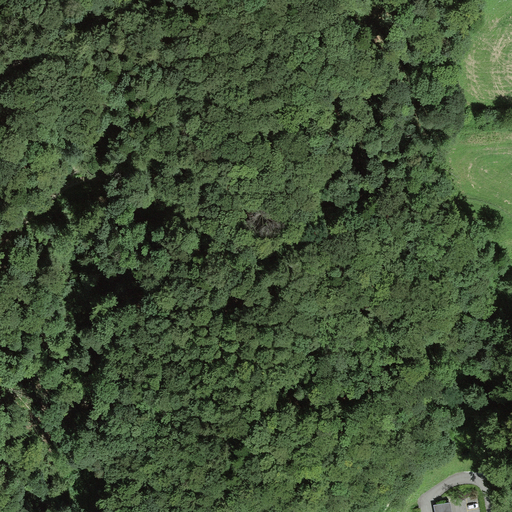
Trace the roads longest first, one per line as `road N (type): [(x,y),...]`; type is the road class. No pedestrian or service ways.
road 1 (track): [(0,224),(63,189),(92,190),(229,244),(258,242),(289,213),(313,156),(360,90),(443,31)]
road 2 (track): [(381,511),(428,447),(464,414),(484,425),(483,481)]
road 3 (track): [(100,0),(0,71)]
